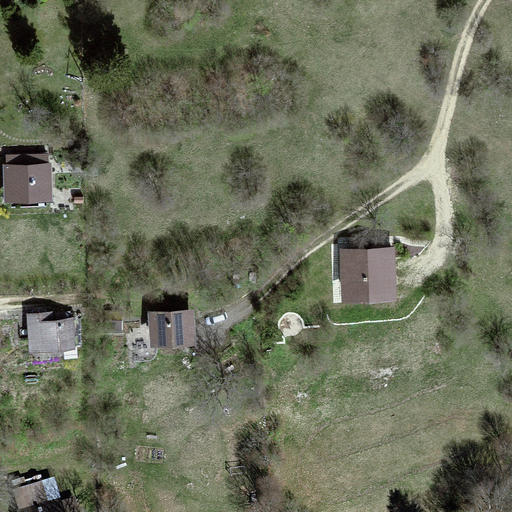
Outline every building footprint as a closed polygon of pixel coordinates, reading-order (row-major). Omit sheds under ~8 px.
[(8,155),(8,195),(48,195),(48,154),(8,155)] [(391,248),(342,250),(343,291),(392,290),(391,248)] [(32,345),(71,343),(69,310),(31,312),(32,345)] [(188,310),(154,311),(154,336),(188,336),(188,310)] [(40,486),(15,494),(20,511),(76,511),(73,500),(47,509),(40,486)]
